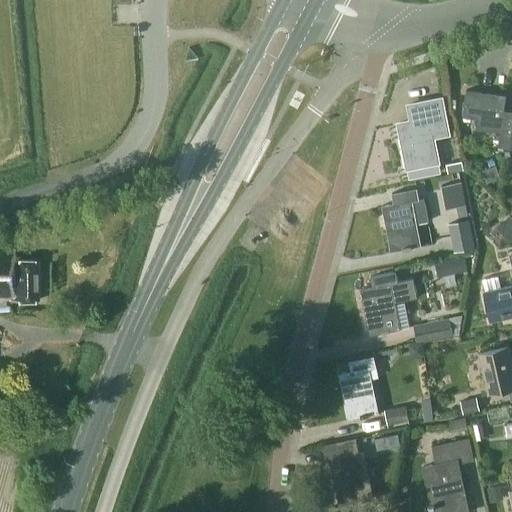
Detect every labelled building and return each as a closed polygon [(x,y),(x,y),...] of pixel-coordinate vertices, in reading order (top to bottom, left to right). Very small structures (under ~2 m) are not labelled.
[(509,147),(511,125),(511,110),(503,109),(505,94),(465,89),(462,116),(476,118),(475,127),(499,130),(497,146),(509,147)] [(446,125),(441,101),(415,106),(417,119),(398,123),(408,178),(439,172),(431,128),(446,125)] [(447,173),(463,169),(461,161),(445,164),(447,173)] [(486,182),(499,178),(495,165),(482,169),(486,182)] [(418,198),(416,187),(391,192),(393,202),(381,204),(390,250),(420,244),(416,223),(428,220),(423,197),(418,198)] [(466,205),(456,207),(458,217),(468,215),(466,205)] [(511,234),(511,216),(510,214),(496,228),(507,239),(511,234)] [(453,251),(474,247),(468,219),(447,223),(453,251)] [(15,260),(15,249),(0,249),(0,297),(7,297),(7,302),(36,302),(37,260),(15,260)] [(511,251),(508,253),(511,269),(511,283),(500,286),(497,275),(480,279),(491,321),(511,315),(511,251)] [(462,255),(433,262),(436,276),(466,270),(462,255)] [(406,280),(404,269),(369,276),(371,286),(360,288),(362,300),(364,299),(370,331),(382,328),(383,331),(399,328),(390,283),(406,280)] [(448,317),(421,322),(412,324),(416,341),(452,334),(448,317)] [(511,363),(508,345),(478,351),(487,393),(508,388),(510,400),(511,399),(511,363)] [(376,366),(373,355),(348,360),(350,370),(339,373),(341,384),(344,384),(350,415),(362,413),(362,415),(378,412),(369,367),(376,366)] [(433,420),(430,397),(421,398),(425,421),(433,420)] [(479,410),(476,397),(460,400),(462,413),(479,410)] [(408,420),(405,405),(384,409),(386,424),(408,420)] [(467,429),(466,419),(449,422),(451,432),(467,429)] [(485,438),(482,422),(473,424),(476,439),(485,438)] [(475,459),(470,437),(431,446),(435,463),(423,466),(432,511),(467,511),(468,511),(458,463),(475,459)] [(356,453),(354,440),(325,446),(327,457),(331,456),(341,502),(370,496),(361,452),(356,453)] [(503,498),(500,485),(486,488),(489,502),(503,498)]
